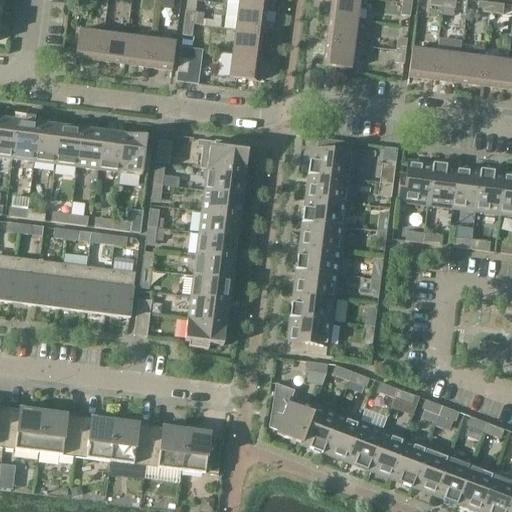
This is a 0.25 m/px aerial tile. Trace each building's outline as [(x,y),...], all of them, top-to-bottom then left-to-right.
[(239,0),(238,7),(266,11),(266,0),(239,0)] [(331,0),(329,19),(356,23),(359,0),(331,0)] [(455,0),(452,0),(443,0),(442,8),(454,9),(455,0)] [(477,12),(490,14),(491,5),(478,3),(477,12)] [(409,18),(411,5),(402,4),(400,17),(409,18)] [(503,6),(491,5),(490,14),(502,16),(503,6)] [(263,34),(266,11),(238,7),(235,30),(263,34)] [(185,12),(183,24),(193,25),(194,13),(185,12)] [(329,19),(326,43),(353,46),(356,23),(329,19)] [(191,38),(193,25),(183,24),(182,37),(191,38)] [(235,30),(232,54),(260,58),(263,34),(235,30)] [(74,60),(100,63),(103,35),(78,32),(74,60)] [(127,39),(103,35),(100,63),(124,66),(127,39)] [(124,66),(147,69),(150,42),(127,39),(124,66)] [(397,40),(396,52),(405,53),(406,41),(397,40)] [(175,45),(150,42),(147,69),(171,72),(175,45)] [(350,71),(353,46),(326,43),(323,68),(350,71)] [(408,78),(433,82),(436,54),(411,51),(408,78)] [(403,65),(405,53),(396,52),(394,64),(403,65)] [(256,83),(260,58),(232,54),(229,80),(256,83)] [(433,82),(457,85),(460,57),(436,54),(433,82)] [(484,60),(460,57),(457,85),(480,88),(484,60)] [(480,88),(504,91),(507,63),(484,60),(480,88)] [(188,62),(179,61),(177,73),(186,74),(188,62)] [(16,123),(0,120),(0,159),(11,161),(16,123)] [(11,161),(33,164),(38,126),(16,123),(11,161)] [(33,164),(54,166),(59,128),(38,126),(33,164)] [(54,166),(76,169),(81,131),(59,128),(54,166)] [(102,134),(81,131),(76,169),(97,172),(102,134)] [(123,137),(102,134),(97,172),(119,175),(123,137)] [(146,139),(123,137),(119,175),(141,177),(141,173),(147,174),(149,154),(144,154),(146,139)] [(311,163),(309,162),(308,176),(309,176),(349,181),(353,146),(317,141),(316,152),(312,151),(311,163)] [(158,142),(155,165),(168,167),(171,144),(158,142)] [(199,170),(206,171),(244,176),(247,154),(243,153),(244,148),(198,142),(197,148),(202,149),(199,170)] [(382,163),(379,185),(392,186),(397,150),(383,149),(382,163)] [(428,207),(433,167),(432,167),(408,164),(406,178),(399,177),(396,203),(428,207)] [(428,207),(451,210),(457,170),(446,169),(446,167),(432,166),(432,167),(433,167),(428,207)] [(475,213),(480,173),(457,170),(451,210),(475,213)] [(242,197),(244,176),(206,171),(204,193),(242,197)] [(154,172),(152,186),(162,187),(163,173),(154,172)] [(480,172),(480,173),(475,213),(499,216),(504,176),(494,175),(494,174),(480,172)] [(349,181),(309,176),(306,200),(346,205),(349,181)] [(511,217),(511,177),(504,176),(499,216),(511,217)] [(391,197),(392,186),(379,185),(377,196),(391,197)] [(162,187),(152,186),(150,201),(160,202),(162,187)] [(204,193),(201,214),(239,219),(242,197),(204,193)] [(303,224),(303,223),(343,228),(346,205),(306,200),(305,210),(303,210),(302,224),(303,224)] [(26,221),(27,211),(13,209),(11,219),(26,221)] [(41,213),(27,211),(26,221),(40,222),(41,213)] [(201,214),(198,236),(236,240),(239,219),(201,214)] [(68,226),(70,217),(55,215),(54,224),(68,226)] [(149,215),(147,229),(156,230),(158,216),(149,215)] [(84,218),(70,217),(68,226),(83,228),(84,218)] [(379,217),(377,233),(386,234),(388,218),(379,217)] [(98,220),(97,230),(111,232),(113,222),(98,220)] [(127,224),(113,222),(111,232),(126,233),(127,224)] [(340,252),(343,228),(303,223),(303,224),(300,247),(340,252)] [(8,234),(19,236),(20,226),(9,225),(8,234)] [(28,227),(20,226),(19,236),(27,237),(28,227)] [(41,238),(42,229),(35,228),(34,238),(41,238)] [(154,245),(156,230),(147,229),(145,244),(154,245)] [(470,252),(472,242),(473,231),(462,230),(461,241),(456,240),(455,250),(470,252)] [(56,240),(66,242),(67,232),(57,231),(56,240)] [(75,243),(76,233),(67,232),(66,242),(75,243)] [(384,250),(386,234),(377,233),(375,248),(384,250)] [(89,245),(91,235),(90,235),(83,234),(82,244),(89,245)] [(407,243),(423,245),(424,236),(408,234),(407,243)] [(233,262),(236,240),(198,236),(195,257),(233,262)] [(440,238),(424,236),(423,245),(438,247),(440,238)] [(103,246),(114,248),(116,238),(105,237),(103,246)] [(124,239),(116,238),(114,248),(122,249),(124,239)] [(487,244),(472,242),(470,252),(486,254),(487,244)] [(502,256),(511,256),(511,247),(503,246),(502,256)] [(336,276),(340,252),(300,247),(298,258),(297,258),(295,271),(297,272),(297,271),(336,276)] [(0,304),(10,306),(15,260),(0,257),(0,304)] [(195,257),(193,278),(231,283),(233,262),(195,257)] [(153,259),(143,258),(141,272),(151,273),(153,259)] [(10,306),(33,309),(39,263),(15,260),(10,306)] [(63,266),(39,263),(33,309),(57,312),(63,266)] [(372,265),(370,280),(380,282),(382,266),(372,265)] [(87,269),(63,266),(57,312),(81,315),(87,269)] [(111,272),(87,269),(81,315),(105,318),(111,272)] [(297,272),(294,295),(333,300),(336,276),(297,271),(297,272)] [(135,275),(111,272),(105,318),(129,321),(135,275)] [(149,287),(151,273),(141,272),(139,286),(149,287)] [(193,278),(190,300),(228,304),(231,283),(193,278)] [(378,297),(380,282),(370,280),(368,296),(378,297)] [(291,319),(330,324),(333,300),(294,295),(292,305),(291,305),(289,319),(291,319)] [(225,326),(228,304),(190,300),(187,321),(225,326)] [(137,305),(136,315),(149,316),(150,306),(137,305)] [(366,312),(364,328),(374,329),(376,314),(366,312)] [(146,339),(149,316),(136,315),(133,337),(146,339)] [(327,348),(330,324),(291,319),(287,343),(289,343),(287,354),(286,354),(286,355),(332,361),(332,360),(325,359),(326,348),(327,348)] [(222,348),(225,326),(187,321),(184,343),(188,344),(188,349),(207,352),(208,346),(222,348)] [(372,345),(374,329),(364,328),(362,344),(372,345)] [(327,367),(308,364),(307,374),(325,376),(327,367)] [(334,378),(348,383),(352,374),(337,369),(334,378)] [(367,380),(352,374),(348,383),(363,389),(367,380)] [(276,437),(299,445),(313,408),(291,400),(294,393),(275,386),(268,429),(277,433),(276,437)] [(393,400),(396,393),(397,392),(382,386),(378,395),(393,400)] [(397,392),(396,393),(393,400),(408,406),(411,397),(397,392)] [(423,412),(438,417),(442,408),(427,403),(423,412)] [(336,417),(313,408),(299,445),(309,449),(309,450),(322,455),(322,454),(336,417)] [(453,423),(456,414),(442,408),(438,417),(453,423)] [(2,450),(38,455),(43,411),(29,409),(28,413),(7,410),(2,450)] [(38,455),(73,459),(79,419),(58,417),(58,413),(43,411),(38,455)] [(358,425),(336,417),(322,454),(344,462),(358,425)] [(100,422),(79,419),(73,459),(109,464),(115,420),(100,418),(100,422)] [(109,464),(145,469),(150,428),(129,426),(129,422),(115,420),(109,464)] [(468,429),(483,435),(486,426),(472,420),(468,429)] [(367,471),(381,434),(358,425),(344,462),(354,466),(353,467),(367,472),(367,471)] [(501,431),(486,426),(483,435),(498,440),(501,431)] [(145,469),(181,473),(186,429),(172,428),(171,431),(150,428),(145,469)] [(201,431),(186,429),(181,473),(217,478),(222,437),(200,434),(201,431)] [(367,471),(389,480),(403,442),(381,434),(367,471)] [(426,451),(403,442),(389,480),(399,483),(398,484),(411,489),(412,488),(411,488),(426,451)] [(411,488),(412,488),(434,497),(448,459),(426,451),(411,488)] [(457,505),(456,505),(470,468),(448,459),(434,497),(444,500),(443,501),(456,506),(457,505)] [(456,505),(457,505),(474,511),(479,511),(493,476),(470,468),(456,505)] [(504,511),(511,493),(511,483),(493,476),(479,511),(504,511)] [(71,500),(83,497),(80,487),(68,490),(71,500)] [(212,511),(214,501),(208,500),(200,505),(200,511),(212,511)]
